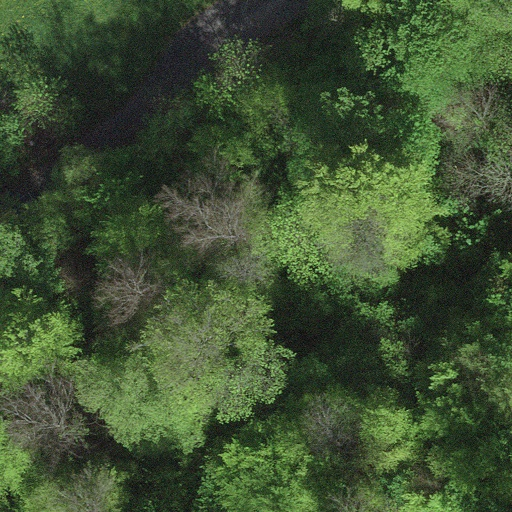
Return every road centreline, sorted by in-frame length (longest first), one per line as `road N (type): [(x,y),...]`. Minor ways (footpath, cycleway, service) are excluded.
road 1 (track): [(511,271),(362,354),(275,423),(196,511)]
road 2 (track): [(0,212),(332,0)]
